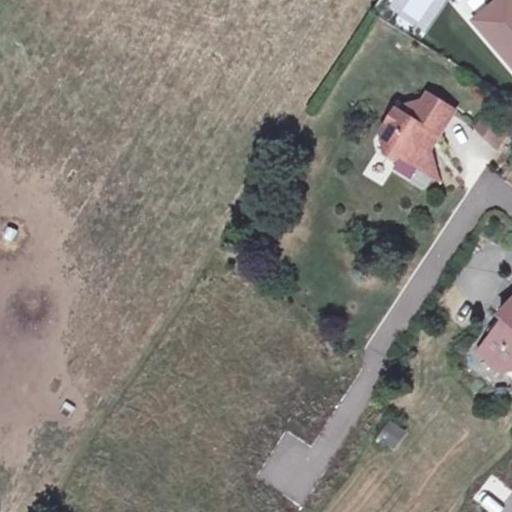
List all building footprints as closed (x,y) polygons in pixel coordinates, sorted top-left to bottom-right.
[(412,0),(407,11),(422,19),(431,0),(412,0)] [(511,4),(508,0),(466,0),(463,3),(511,63),(511,4)] [(399,111),(385,134),(390,155),(400,161),(403,157),(422,169),(433,151),(429,149),(452,109),(429,95),(425,102),(409,107),(404,114),(399,111)] [(452,109),(429,149),(433,151),(457,112),(452,109)] [(488,110),(479,126),(497,146),(510,125),(488,110)] [(433,151),(422,169),(439,179),(433,151)] [(495,337),(481,353),(507,375),(508,373),(511,368),(511,303),(500,318),(506,323),(495,337)] [(500,318),(488,332),(495,337),(506,323),(500,318)] [(408,432),(391,420),(378,439),(395,451),(408,432)]
